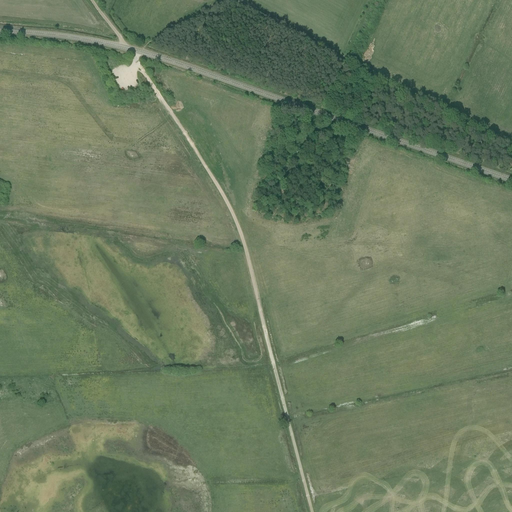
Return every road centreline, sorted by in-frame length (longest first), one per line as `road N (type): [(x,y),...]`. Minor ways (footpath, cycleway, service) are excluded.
road 1 (track): [(310,511),(233,216),(90,0)]
road 2 (tertiary): [(511,180),(138,51)]
road 3 (tertiary): [(0,30),(138,51)]
road 4 (track): [(371,0),(319,113)]
